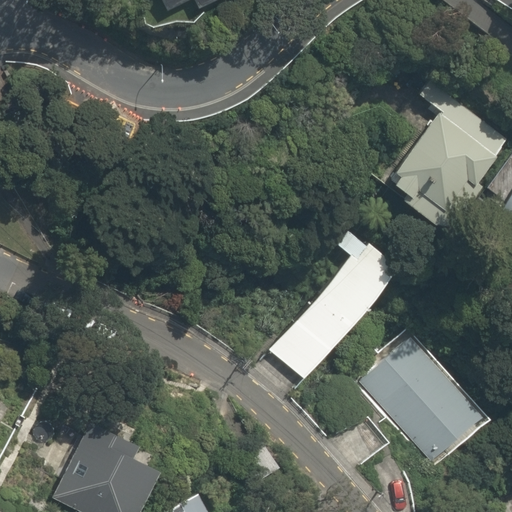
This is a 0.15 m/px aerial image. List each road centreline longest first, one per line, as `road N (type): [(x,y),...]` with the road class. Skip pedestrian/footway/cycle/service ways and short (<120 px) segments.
road 1 (residential): [(0,265),(217,366),(264,403),(353,511)]
road 2 (residential): [(319,0),(210,78),(173,91),(107,70),(24,28),(0,26)]
